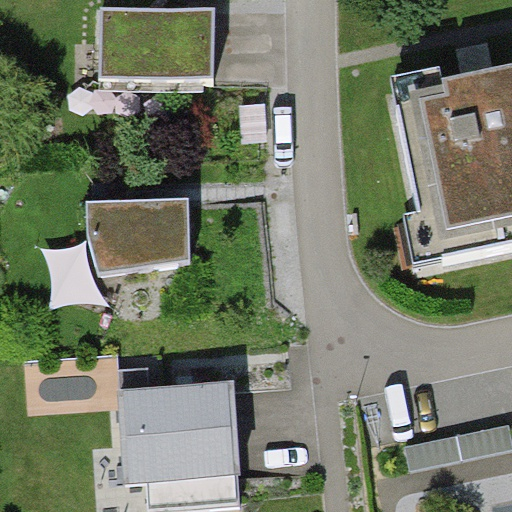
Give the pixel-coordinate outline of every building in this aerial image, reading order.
[(193,18),(79,14),(77,93),(191,97),(193,18)] [(511,247),(511,82),(414,102),(447,260),(511,247)] [(163,202),(64,210),(69,283),(169,276),(163,202)] [(233,385),(119,391),(125,488),(152,486),(153,509),(240,504),(236,432),(233,385)] [(417,474),(511,461),(511,426),(412,440),(417,474)]
